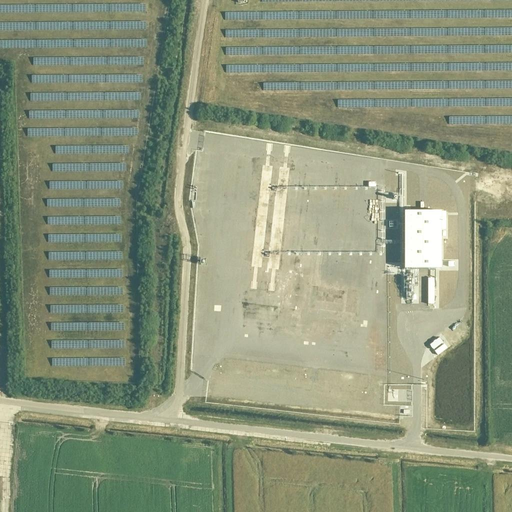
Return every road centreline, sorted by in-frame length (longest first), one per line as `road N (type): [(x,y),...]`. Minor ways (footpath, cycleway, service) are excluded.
road 1 (unclassified): [(4,403),(511,459)]
road 2 (track): [(168,422),(185,237),(179,173),(202,0)]
